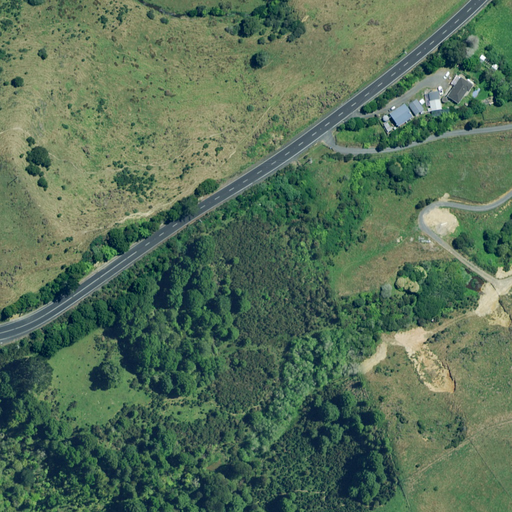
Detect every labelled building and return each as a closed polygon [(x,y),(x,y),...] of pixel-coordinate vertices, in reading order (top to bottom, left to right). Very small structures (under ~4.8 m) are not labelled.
[(492,71),(496,66),(480,55),(476,60),(492,71)] [(455,104),(469,85),(458,76),(444,95),(455,104)] [(428,111),(439,108),(435,91),(424,93),(428,111)] [(412,114),(421,109),(414,98),(405,104),(412,114)] [(395,125),(409,116),(401,103),(387,113),(395,125)] [(389,120),(386,114),(380,117),(383,124),(389,120)]
